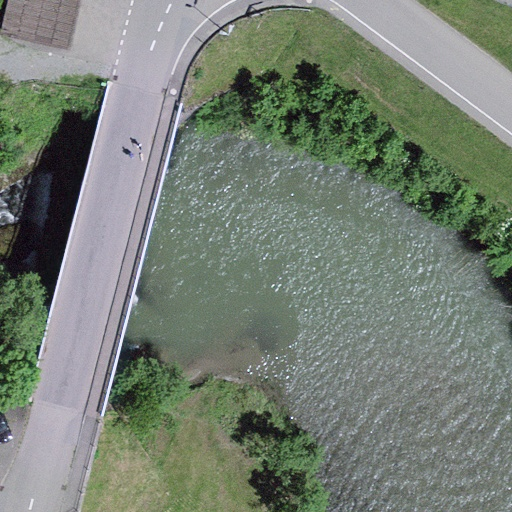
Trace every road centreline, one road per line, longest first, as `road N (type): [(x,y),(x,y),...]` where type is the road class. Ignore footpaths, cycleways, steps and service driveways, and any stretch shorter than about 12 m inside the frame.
road 1 (unclassified): [(141,90),(32,511)]
road 2 (tertiary): [(372,0),(511,102)]
